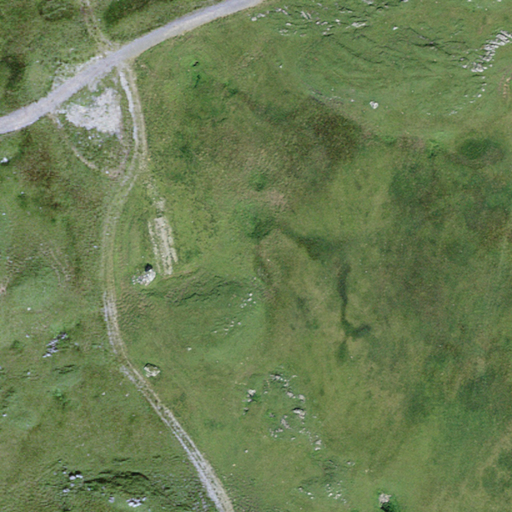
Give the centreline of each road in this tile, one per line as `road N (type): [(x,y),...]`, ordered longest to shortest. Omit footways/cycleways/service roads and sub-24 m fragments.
road 1 (track): [(227,511),(113,338),(109,231),(141,137),(125,57)]
road 2 (track): [(83,0),(103,42),(125,57),(247,0)]
